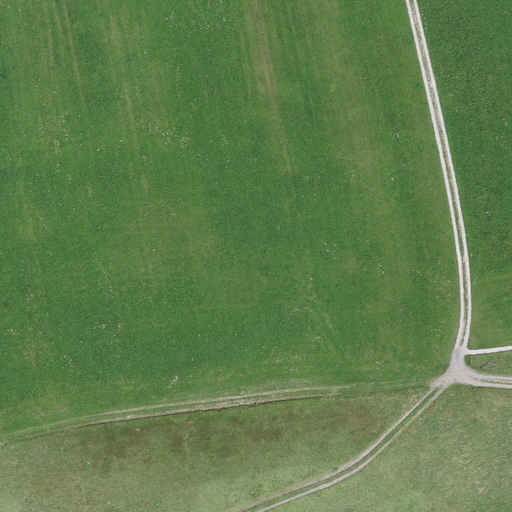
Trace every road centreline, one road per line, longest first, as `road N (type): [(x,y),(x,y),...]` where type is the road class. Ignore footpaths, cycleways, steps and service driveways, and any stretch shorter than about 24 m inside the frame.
road 1 (track): [(449,377),(95,421),(0,447)]
road 2 (track): [(408,0),(456,244),(463,313),(449,377)]
road 3 (track): [(449,377),(343,472),(242,511)]
